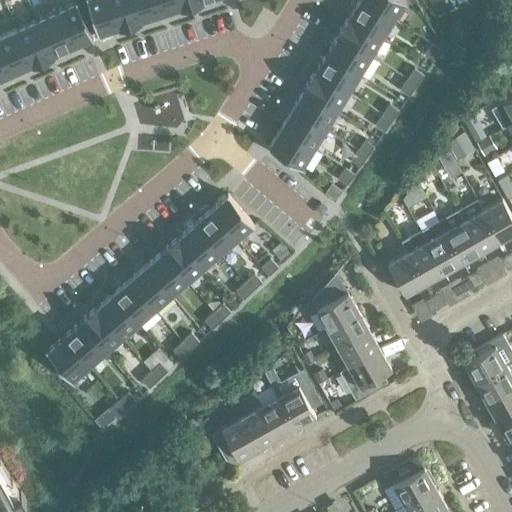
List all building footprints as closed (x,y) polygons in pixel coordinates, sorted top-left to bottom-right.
[(75,0),(52,0),(57,9),(56,10),(72,45),(91,37),(91,36),(92,37),(93,36),(76,0),(75,0)] [(87,0),(98,33),(99,33),(99,32),(118,26),(119,26),(111,0),(87,0)] [(133,0),(111,0),(119,26),(140,20),(133,0)] [(156,0),(133,0),(140,20),(141,19),(141,18),(160,12),(156,0)] [(179,0),(156,0),(160,12),(180,6),(180,7),(181,6),(179,0)] [(382,36),(393,18),(364,0),(358,0),(349,15),(349,14),(348,15),(382,36)] [(364,0),(393,18),(403,0),(364,0)] [(428,0),(437,15),(464,0),(428,0)] [(53,53),(72,45),(56,10),(36,18),(52,55),(53,54),(53,53)] [(370,54),(382,36),(348,15),(337,34),(370,54)] [(33,63),(52,55),(36,18),(17,27),(33,63)] [(32,64),(33,63),(17,27),(0,34),(0,43),(13,71),(31,63),(32,64)] [(359,73),(370,54),(337,34),(336,34),(337,35),(326,52),(359,73)] [(432,42),(424,52),(433,58),(441,48),(432,42)] [(0,77),(13,71),(0,43),(0,77)] [(348,91),(359,73),(326,52),(315,70),(315,69),(314,70),(348,91)] [(414,67),(407,77),(416,83),(423,73),(414,67)] [(336,109),(348,91),(314,70),(303,89),(336,109)] [(407,77),(400,87),(409,94),(416,83),(407,77)] [(325,128),(336,109),(303,89),(302,90),(303,90),(292,107),(325,128)] [(511,93),(503,99),(492,105),(504,125),(511,119),(511,93)] [(389,102),(382,113),(391,119),(399,109),(389,102)] [(314,146),(325,128),(292,107),(281,126),(314,146)] [(382,113),(375,123),(384,129),(391,119),(382,113)] [(302,164),(314,146),(281,126),(269,144),(268,145),(302,166),(303,165),(302,164)] [(463,131),(449,139),(455,150),(470,142),(463,131)] [(476,141),(484,154),(497,147),(489,133),(476,141)] [(365,138),(358,148),(367,154),(374,144),(365,138)] [(447,147),(437,153),(449,175),(460,169),(447,147)] [(358,148),(350,158),(360,165),(367,154),(358,148)] [(496,155),(487,161),(494,174),(504,169),(496,155)] [(345,166),(338,176),(347,183),(354,172),(345,166)] [(511,195),(511,181),(508,174),(497,179),(508,198),(511,195)] [(417,178),(402,197),(407,206),(426,195),(417,178)] [(227,194),(211,208),(236,237),(252,223),(253,223),(254,222),(228,192),(227,193),(227,194)] [(482,207),(500,238),(511,230),(511,214),(502,196),(482,207)] [(457,207),(481,249),(500,238),(482,207),(476,197),(457,207)] [(439,218),(462,259),(481,249),(457,207),(439,218)] [(220,251),(236,237),(211,208),(194,222),(220,251)] [(420,228),(443,270),(462,259),(439,218),(420,228)] [(203,265),(220,251),(194,222),(179,235),(178,234),(177,235),(203,265)] [(407,250),(424,280),(443,270),(420,228),(401,239),(407,250)] [(187,279),(203,265),(177,235),(161,249),(187,279)] [(171,293),(187,279),(161,249),(160,250),(161,251),(145,264),(171,293)] [(387,261),(405,291),(424,280),(407,250),(387,261)] [(511,264),(511,259),(508,253),(500,257),(506,267),(511,264)] [(270,257),(261,265),(268,274),(278,265),(270,257)] [(154,307),(171,293),(145,264),(129,278),(154,307)] [(470,274),(476,284),(484,280),(478,270),(470,274)] [(254,272),(245,280),(253,288),(262,280),(254,272)] [(476,284),(470,274),(462,278),(468,289),(476,284)] [(338,275),(325,288),(331,298),(346,290),(338,275)] [(138,321),(154,307),(129,278),(112,292),(138,321)] [(245,280),(236,289),(244,297),(253,288),(245,280)] [(327,326),(358,309),(347,289),(346,290),(331,298),(316,307),(327,326)] [(433,295),(438,306),(446,301),(440,291),(433,295)] [(121,336),(138,321),(112,292),(97,305),(96,305),(96,306),(121,336)] [(438,306),(433,295),(425,300),(431,310),(438,306)] [(223,301),(213,310),(221,318),(230,310),(223,301)] [(105,350),(121,336),(96,306),(79,320),(105,350)] [(338,345),(369,328),(358,309),(327,326),(338,345)] [(213,310),(204,318),(212,327),(221,318),(213,310)] [(89,364),(105,350),(79,320),(78,320),(79,321),(63,334),(89,364)] [(349,364),(380,346),(369,328),(338,345),(349,364)] [(191,331),(182,340),(190,348),(199,339),(191,331)] [(511,358),(511,348),(502,332),(471,349),(474,354),(464,360),(475,380),(506,362),(511,358)] [(72,378),(89,364),(63,334),(47,348),(46,349),(72,379),(73,378),(72,378)] [(182,340),(173,348),(181,356),(190,348),(182,340)] [(380,346),(349,364),(340,369),(355,395),(385,378),(381,371),(391,366),(380,346)] [(310,349),(303,353),(308,363),(315,360),(310,349)] [(160,361),(150,369),(158,377),(167,369),(160,361)] [(511,373),(506,362),(475,380),(486,398),(511,383),(511,373)] [(272,365),(264,370),(272,384),(273,383),(278,393),(296,424),(316,413),(312,406),(298,382),(293,372),(280,379),(272,365)] [(150,369),(141,378),(149,386),(158,377),(150,369)] [(325,378),(320,369),(313,373),(318,382),(325,378)] [(272,384),(254,394),(260,404),(277,435),(296,424),(278,393),(273,383),(272,384)] [(496,417),(511,408),(511,383),(486,398),(496,417)] [(236,388),(228,393),(234,403),(242,399),(236,388)] [(128,390),(119,398),(126,407),(136,399),(128,390)] [(119,398),(109,406),(117,415),(126,407),(119,398)] [(260,404),(241,414),(258,445),(277,435),(260,404)] [(511,408),(496,417),(507,437),(511,434),(511,408)] [(207,414),(197,421),(205,435),(211,432),(215,429),(207,414)] [(215,429),(211,432),(216,440),(228,462),(258,445),(241,414),(221,426),(215,429)] [(0,511),(19,502),(26,498),(20,489),(0,453),(0,511)] [(404,501),(435,484),(424,465),(393,482),(404,501)] [(404,501),(409,511),(429,511),(445,503),(435,484),(404,501)] [(450,511),(445,503),(429,511),(450,511)]
